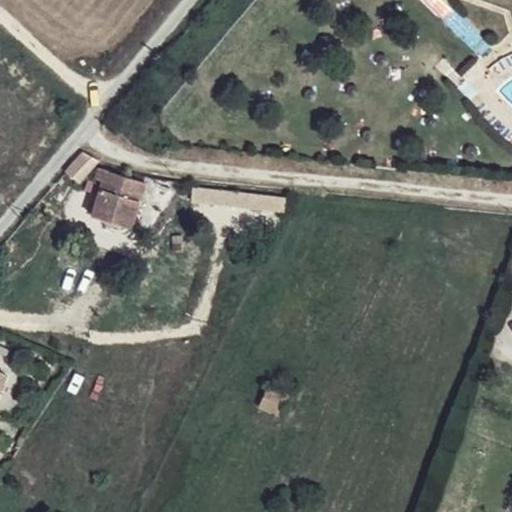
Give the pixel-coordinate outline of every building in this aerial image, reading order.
[(86,150),(66,172),(80,183),(101,159),(86,150)] [(105,180),(94,215),(133,228),(148,181),(102,167),(98,178),(105,180)] [(288,212),(294,197),(197,186),(195,201),(288,212)] [(298,197),(294,197),(288,212),(296,212),(298,197)] [(0,398),(9,376),(0,372),(0,398)] [(271,386),(261,406),(284,416),(294,395),(271,386)]
